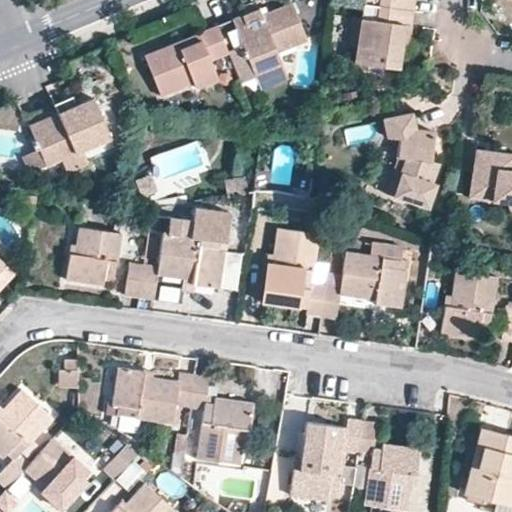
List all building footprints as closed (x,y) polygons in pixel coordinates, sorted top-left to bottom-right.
[(398,67),(401,48),(404,22),(410,23),(412,8),(382,4),(363,1),(361,19),(357,45),(356,61),(398,67)] [(295,4),(265,17),(248,25),(243,14),(218,25),(230,54),(235,65),(252,58),(261,79),(287,67),(281,53),(311,41),(295,4)] [(265,17),(261,6),(243,14),(248,25),(265,17)] [(361,19),(352,18),(349,44),(357,45),(361,19)] [(401,48),(407,49),(410,23),(404,22),(401,48)] [(199,33),(202,41),(182,49),(180,41),(146,55),(163,95),(196,82),(199,88),(219,80),(212,62),(230,54),(218,25),(199,33)] [(180,41),(182,49),(202,41),(199,33),(180,41)] [(292,79),(287,67),(261,79),(266,90),(292,79)] [(76,164),(72,154),(110,139),(95,99),(31,126),(50,175),(76,164)] [(395,156),(402,158),(398,172),(391,169),(385,190),(427,205),(433,182),(432,182),(422,179),(427,159),(432,160),(435,128),(417,128),(411,110),(382,118),(385,134),(398,135),(395,156)] [(511,153),(478,149),(477,154),(484,162),(475,171),(475,173),(471,198),(509,203),(510,206),(511,208),(511,153)] [(477,154),(475,171),(484,162),(477,154)] [(391,169),(398,172),(402,158),(395,156),(391,169)] [(422,179),(432,182),(437,162),(432,160),(427,159),(422,179)] [(225,178),(228,192),(249,188),(246,174),(225,178)] [(231,215),(195,210),(193,224),(169,220),(167,237),(164,237),(159,270),(144,268),(140,301),(155,303),(159,278),(195,282),(194,289),(218,292),(223,253),(216,252),(217,244),(226,245),(227,245),(231,215)] [(329,285),(312,283),(318,235),(278,230),(275,257),(269,256),(263,297),(310,303),(309,312),(308,318),(324,320),(329,285)] [(104,283),(113,284),(119,237),(81,231),(78,248),(72,247),(67,282),(103,288),(104,283)] [(372,245),(370,259),(402,263),(404,249),(372,245)] [(247,257),(223,253),(218,292),(242,295),(247,257)] [(337,321),(341,296),(376,300),(375,306),(400,310),(407,264),(402,263),(370,259),(346,256),(342,287),(329,285),(324,320),(337,321)] [(0,297),(16,280),(0,264),(0,297)] [(125,299),(140,301),(144,268),(130,266),(125,299)] [(496,273),(456,268),(453,293),(446,292),(441,328),(488,335),(496,273)] [(310,303),(263,297),(261,311),(301,316),(302,311),(309,312),(310,303)] [(502,338),(511,339),(511,305),(506,304),(502,338)] [(59,389),(78,389),(79,362),(66,362),(66,372),(60,372),(59,389)] [(119,417),(119,415),(175,423),(178,408),(194,410),(199,376),(181,374),(180,384),(145,379),(146,373),(121,370),(116,405),(109,404),(108,416),(119,417)] [(200,461),(241,467),(246,431),(252,432),(255,406),(218,401),(217,405),(209,404),(213,378),(199,376),(194,410),(207,412),(200,461)] [(0,403),(0,450),(4,455),(8,451),(14,457),(0,470),(0,478),(8,486),(26,466),(31,461),(21,451),(53,415),(22,387),(4,406),(0,403)] [(345,438),(305,433),(301,467),(293,466),(290,492),(328,497),(329,492),(338,493),(344,451),(359,453),(363,418),(347,416),(345,438)] [(404,511),(405,510),(408,482),(416,483),(420,448),(383,443),(382,446),(374,446),(378,420),(363,418),(359,453),(372,455),(366,503),(371,504),(370,511),(404,511)] [(472,464),(479,466),(489,429),(481,427),(472,464)] [(465,490),(511,501),(511,435),(489,429),(479,466),(472,464),(465,490)] [(38,478),(35,482),(61,506),(86,478),(84,476),(89,468),(54,435),(31,461),(26,466),(38,478)] [(141,449),(127,440),(104,466),(116,477),(141,449)] [(146,481),(129,501),(123,497),(108,511),(173,511),(177,508),(146,481)]
